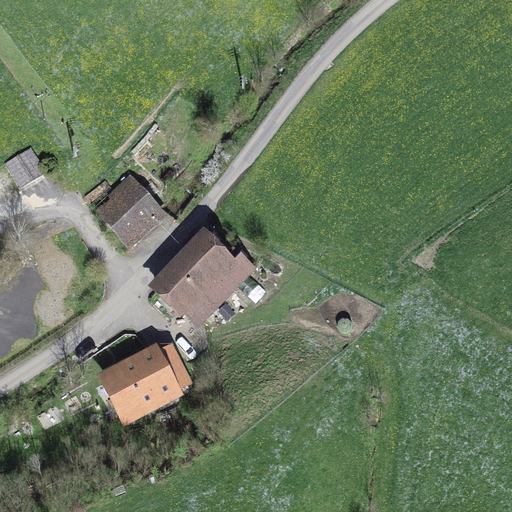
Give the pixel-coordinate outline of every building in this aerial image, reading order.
[(45,174),(30,150),(6,165),(20,189),(45,174)] [(132,186),(100,213),(128,245),(159,217),(132,186)] [(213,231),(157,291),(183,317),(188,312),(200,323),(254,270),(213,231)] [(105,384),(124,420),(191,384),(172,348),(105,384)] [(38,429),(61,415),(52,400),(28,414),(38,429)]
